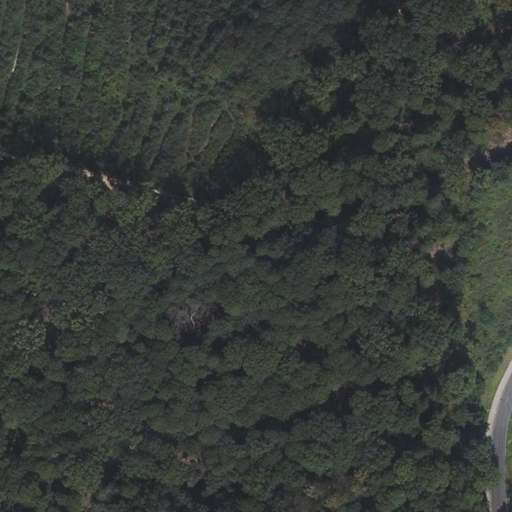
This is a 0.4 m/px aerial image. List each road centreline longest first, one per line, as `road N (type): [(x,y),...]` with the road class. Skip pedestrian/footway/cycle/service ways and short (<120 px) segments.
road 1 (track): [(399,0),(335,91),(228,198),(0,381)]
road 2 (track): [(156,511),(508,392)]
road 3 (track): [(0,153),(221,204)]
road 4 (secondary): [(511,386),(497,433),(498,511)]
